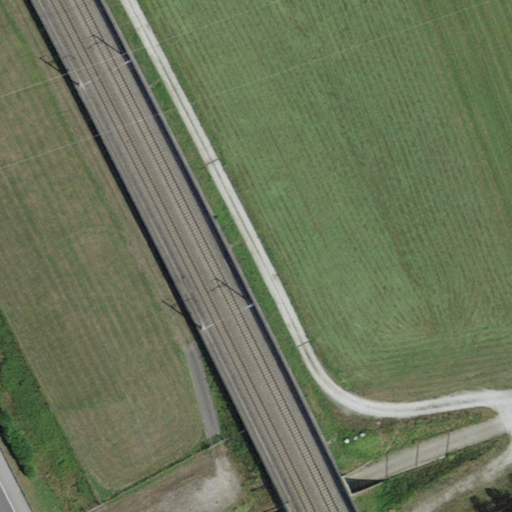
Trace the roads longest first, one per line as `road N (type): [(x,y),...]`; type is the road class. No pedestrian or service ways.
road 1 (track): [(511,404),(388,412),(357,407),(325,385),(125,0)]
road 2 (track): [(191,511),(217,494),(223,474),(173,307)]
